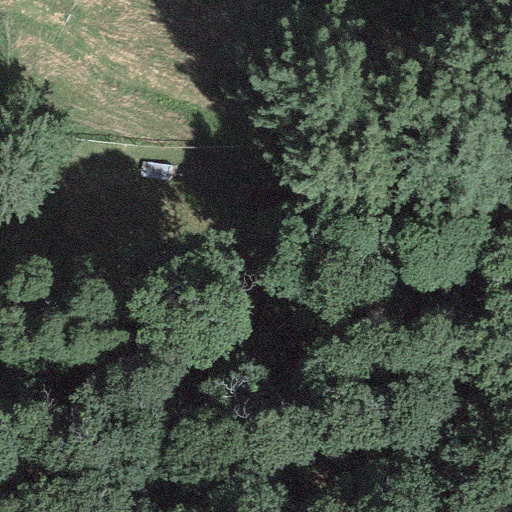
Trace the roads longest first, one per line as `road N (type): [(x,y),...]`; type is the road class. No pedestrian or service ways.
road 1 (track): [(0,369),(200,346),(350,342),(511,279)]
road 2 (track): [(511,176),(291,177),(0,141)]
